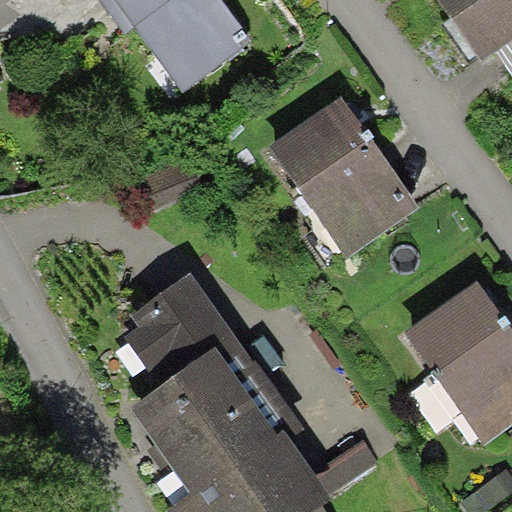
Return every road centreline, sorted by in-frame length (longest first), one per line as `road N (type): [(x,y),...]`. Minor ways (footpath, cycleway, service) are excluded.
road 1 (residential): [(511,234),(347,0)]
road 2 (residential): [(0,308),(117,511)]
